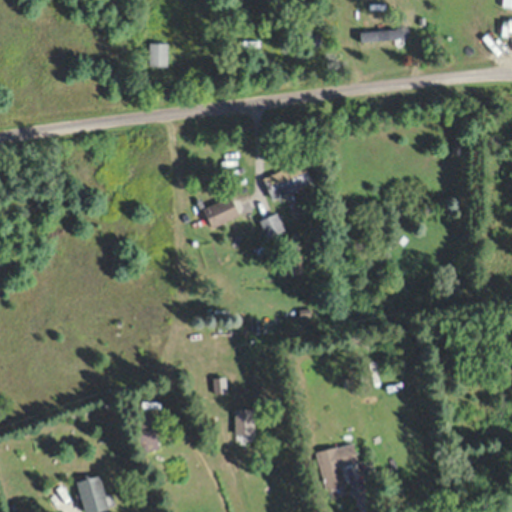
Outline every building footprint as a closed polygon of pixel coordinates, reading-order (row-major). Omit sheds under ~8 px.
[(361,42),(408,39),(408,29),(360,31),(361,42)] [(168,67),(168,43),(148,43),(148,67),(168,67)] [(263,178),(272,200),(312,183),(303,161),(263,178)] [(240,216),(231,196),(203,209),(212,228),(240,216)] [(260,221),(268,240),(285,233),(277,213),(260,221)] [(226,393),(225,378),(211,380),(212,394),(226,393)] [(254,437),(254,410),(235,410),(235,437),(254,437)] [(155,423),(136,427),(141,452),(160,449),(155,423)] [(346,485),(341,467),(358,464),(353,444),(315,453),(324,490),(346,485)] [(99,511),(108,510),(100,476),(78,482),(85,511),(99,511)]
